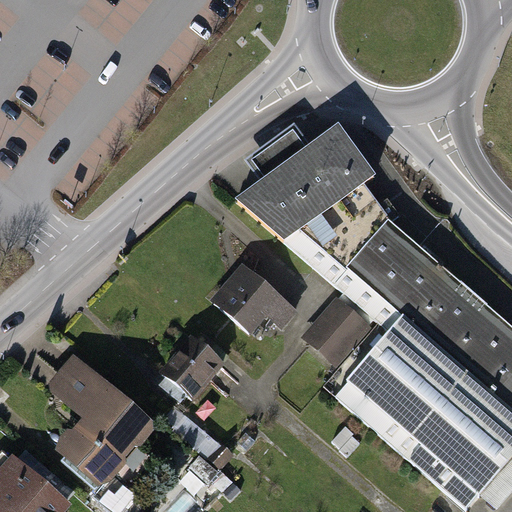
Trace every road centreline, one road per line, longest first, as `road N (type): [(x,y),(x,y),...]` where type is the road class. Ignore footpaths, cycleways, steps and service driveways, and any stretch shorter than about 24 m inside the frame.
road 1 (tertiary): [(0,332),(248,116),(329,62)]
road 2 (primary): [(511,227),(449,144),(432,99)]
road 3 (tertiary): [(329,62),(373,101),(432,99)]
